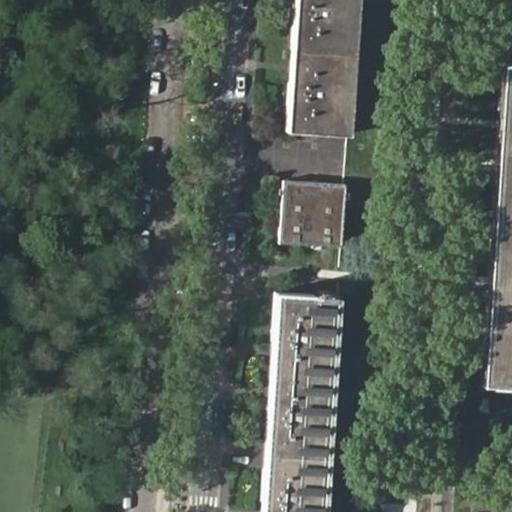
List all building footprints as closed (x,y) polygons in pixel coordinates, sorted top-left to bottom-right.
[(281,129),(344,133),(348,85),(327,84),(328,65),(333,65),(334,52),(346,52),(347,37),(351,38),(352,5),(332,4),(331,0),(306,0),(306,3),(290,2),(287,49),(303,50),(301,83),(285,81),(281,129)] [(327,84),(348,85),(351,38),(347,37),(346,52),(334,52),(333,65),(328,65),(327,84)] [(287,49),(285,81),(301,83),(303,50),(287,49)] [(511,62),(505,62),(502,111),(509,112),(511,111),(511,176),(505,175),(500,271),(511,272),(509,288),(506,288),(504,319),(508,319),(506,336),(496,335),(488,335),(485,382),(511,383),(511,62)] [(274,241),(337,245),(341,184),(278,180),(274,241)] [(500,271),(496,335),(506,336),(508,319),(504,319),(506,288),(509,288),(511,272),(500,271)] [(331,344),(334,295),(325,295),(326,289),(314,288),(314,295),(271,292),(268,340),(282,341),(278,406),(264,405),(257,501),(273,502),(272,511),(298,511),(299,503),(321,504),(324,443),(327,408),(305,407),(307,390),(309,390),(312,360),(308,359),(310,342),(331,344)] [(282,341),(268,340),(264,405),(278,406),(282,341)] [(327,408),(331,344),(310,342),(308,359),(312,360),(309,390),(307,390),(305,407),(327,408)] [(272,511),(273,502),(257,501),(256,511),(272,511)] [(320,511),(321,504),(299,503),(298,511),(320,511)]
